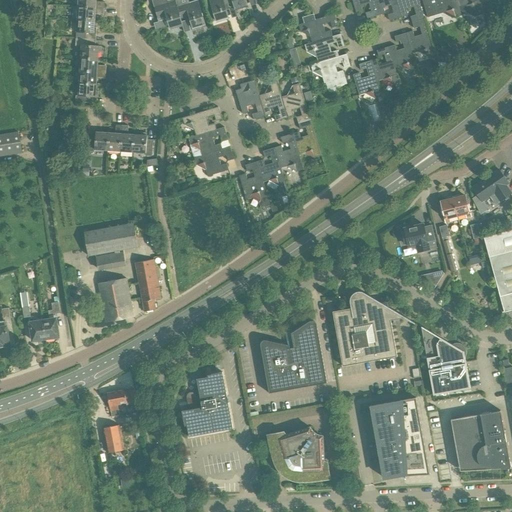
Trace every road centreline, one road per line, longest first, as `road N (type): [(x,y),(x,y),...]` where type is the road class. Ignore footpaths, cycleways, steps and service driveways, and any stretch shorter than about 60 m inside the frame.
road 1 (unclassified): [(511,490),(187,503),(170,485),(154,386),(166,367),(343,270),(371,271),(488,338),(511,336)]
road 2 (unclassified): [(0,386),(133,330),(274,238),(511,28)]
road 3 (tertiary): [(0,423),(123,367),(249,279)]
road 4 (tertiary): [(249,279),(87,371),(0,406)]
road 5 (residential): [(129,0),(131,31),(146,53),(170,70),(198,73),(223,61),(290,0)]
road 6 (tertiary): [(249,279),(403,175)]
road 7 (tertiary): [(511,84),(403,175)]
road 8 (tertiary): [(403,175),(511,102)]
